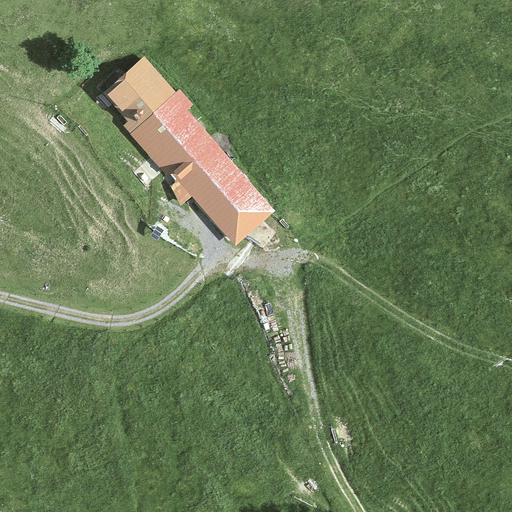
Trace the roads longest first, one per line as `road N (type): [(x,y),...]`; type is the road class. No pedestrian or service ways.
road 1 (track): [(0,294),(97,320),(136,319),(217,259),(287,257)]
road 2 (track): [(287,257),(309,254),(440,337),(511,364)]
